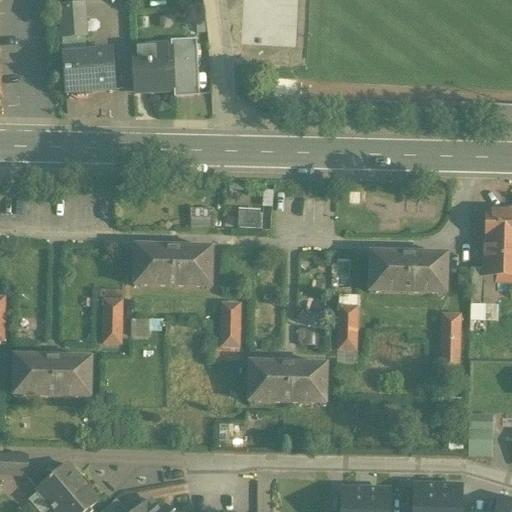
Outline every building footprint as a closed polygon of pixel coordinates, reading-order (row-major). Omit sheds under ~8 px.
[(83,4),(59,6),(62,38),(85,36),(83,4)] [(172,45),(131,47),(133,92),(174,90),(172,45)] [(111,52),(62,56),(65,94),(114,90),(111,52)] [(511,105),(460,103),(459,122),(511,124),(511,105)] [(241,207),(241,227),(263,227),(263,207),(241,207)] [(511,211),(486,211),(484,270),(484,277),(485,277),(495,277),(495,283),(511,283),(511,211)] [(212,250),(134,247),(133,287),(211,290),(212,250)] [(447,256),(369,254),(368,294),(446,296),(447,256)] [(484,270),(470,269),(470,306),(484,306),(485,277),(484,277),(484,270)] [(121,302),(103,302),(103,345),(120,345),(121,302)] [(239,306),(222,305),(220,348),(238,349),(239,306)] [(356,309),(339,308),(337,352),(355,352),(356,309)] [(459,317),(442,316),(440,374),(458,374),(459,317)] [(134,318),(134,336),(152,336),(152,318),(134,318)] [(91,360),(13,358),(12,398),(90,400),(91,360)] [(326,367),(248,364),(247,404),(325,406),(326,367)] [(491,432),(468,432),(467,443),(491,444),(491,432)] [(27,458),(0,457),(0,475),(26,476),(27,458)] [(74,480),(65,469),(67,467),(66,466),(47,482),(48,483),(37,492),(38,493),(40,491),(54,507),(50,510),(50,511),(51,511),(53,511),(54,511),(87,511),(98,503),(77,478),(74,480)] [(437,511),(438,489),(412,488),(411,511),(437,511)] [(438,489),(437,511),(462,511),(463,489),(438,489)] [(40,491),(38,493),(28,500),(38,511),(48,511),(50,511),(50,510),(54,507),(40,491)] [(365,491),(364,511),(389,511),(390,491),(365,491)] [(511,511),(511,502),(499,498),(494,511),(511,511)] [(126,511),(116,501),(103,511),(126,511)] [(137,511),(158,511),(149,502),(137,511)]
